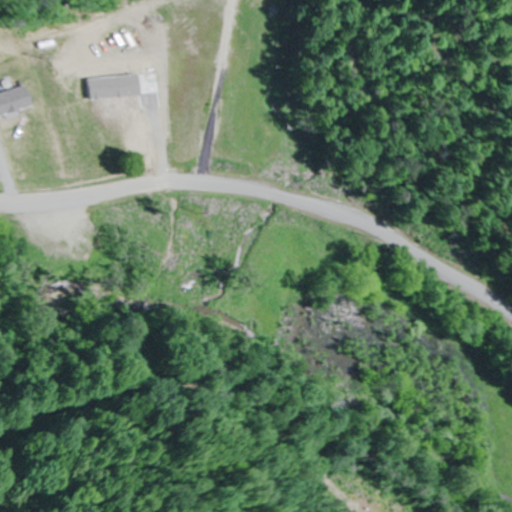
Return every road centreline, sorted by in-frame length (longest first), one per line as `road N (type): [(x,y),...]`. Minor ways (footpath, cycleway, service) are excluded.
road 1 (residential): [(511,322),(370,232),(256,196),(164,189),(0,206)]
road 2 (residential): [(164,189),(208,126),(233,0)]
